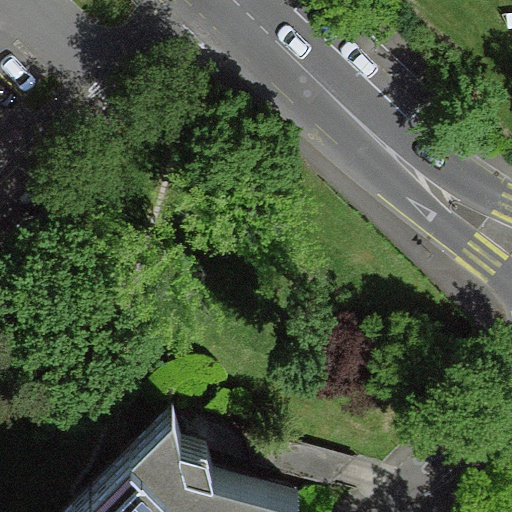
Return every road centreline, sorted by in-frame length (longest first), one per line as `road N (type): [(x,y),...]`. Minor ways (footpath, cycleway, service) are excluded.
road 1 (tertiary): [(511,239),(401,160),(236,0)]
road 2 (residential): [(205,0),(0,213)]
road 3 (residential): [(413,511),(511,410)]
